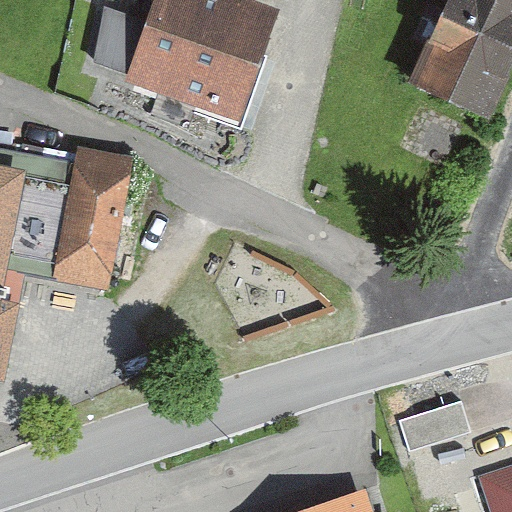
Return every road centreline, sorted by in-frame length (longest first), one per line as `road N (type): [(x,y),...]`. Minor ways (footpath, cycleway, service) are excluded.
road 1 (tertiary): [(445,345),(0,488)]
road 2 (residential): [(0,94),(132,146),(261,210)]
road 3 (residential): [(261,210),(385,282),(445,345)]
road 4 (residential): [(261,210),(312,0)]
road 5 (unclassified): [(445,345),(511,152)]
